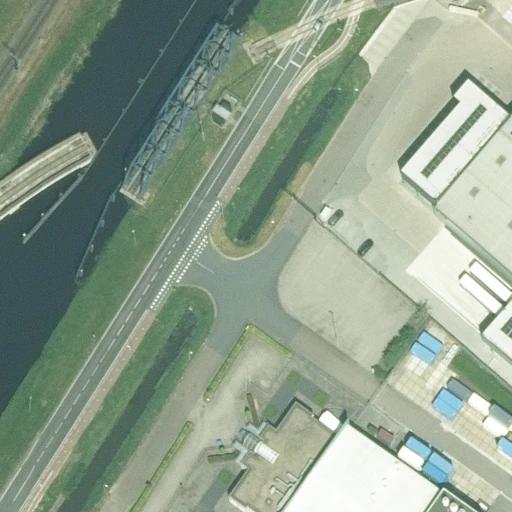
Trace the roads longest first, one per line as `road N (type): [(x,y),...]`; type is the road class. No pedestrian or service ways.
road 1 (unclassified): [(248,297),(446,4)]
road 2 (tertiary): [(8,511),(173,247)]
road 3 (tertiary): [(173,247),(330,0)]
road 4 (unclassified): [(116,511),(248,297)]
